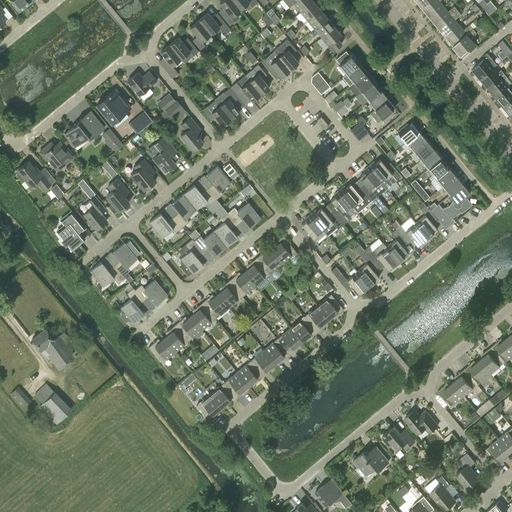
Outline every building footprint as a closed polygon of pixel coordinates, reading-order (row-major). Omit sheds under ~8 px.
[(10,0),(19,10),(32,0),(31,0),(10,0)] [(222,16),(230,25),(237,19),(238,16),(235,13),(240,9),(232,0),(222,0),(219,3),(227,12),(222,16)] [(232,0),(240,9),(245,5),(248,10),(257,2),(255,0),(232,0)] [(312,0),(297,0),(293,4),(300,12),(313,1),(312,0)] [(432,0),(422,8),(430,17),(444,6),(440,1),(440,0),(432,0)] [(313,1),(300,12),(307,20),(320,9),(313,1)] [(490,1),(487,3),(482,7),(486,12),(493,5),(490,1)] [(444,6),(430,17),(438,26),(458,10),(454,6),(448,11),(444,6)] [(278,16),(275,14),(271,8),(266,12),(271,17),(273,20),(278,16)] [(320,9),(307,20),(314,29),(327,18),(320,9)] [(458,10),(438,26),(445,36),(459,24),(455,19),(461,14),(458,10)] [(215,21),(208,12),(199,20),(210,34),(214,30),(217,33),(222,29),(225,34),(230,30),(220,18),(215,21)] [(327,18),(314,29),(321,37),(334,26),(327,18)] [(205,45),(202,41),(210,34),(199,20),(190,27),(197,36),(193,40),(200,49),(205,45)] [(459,24),(445,36),(453,45),(473,29),(470,24),(463,30),(459,24)] [(473,29),(453,45),(463,57),(477,46),(470,38),(477,33),(476,33),(481,29),(478,25),(473,29)] [(334,26),(321,37),(332,51),(342,43),(338,37),(341,35),(334,26)] [(186,46),(178,37),(169,44),(181,58),(185,54),(189,59),(198,51),(190,42),(186,46)] [(279,56),(290,69),(298,62),(290,53),(296,48),(288,39),(274,51),(279,56)] [(502,40),(498,44),(507,56),(511,52),(502,40)] [(178,73),(172,66),(181,58),(169,44),(160,52),(168,61),(163,64),(173,77),(178,73)] [(358,63),(351,54),(349,55),(345,51),(335,59),(339,64),(338,65),(345,74),(358,63)] [(250,52),(246,56),(252,64),(257,60),(250,52)] [(480,62),(472,68),(480,78),(493,67),(488,62),(492,59),(487,53),(483,56),(484,58),(480,62)] [(281,76),(290,69),(279,56),(270,63),(266,58),(261,61),(270,72),(274,68),(281,76)] [(358,63),(345,74),(352,83),(366,72),(358,63)] [(223,64),(218,68),(222,73),(226,69),(223,64)] [(245,75),(249,81),(260,94),(269,87),(262,79),(267,75),(258,64),(245,75)] [(493,67),(480,78),(488,87),(504,74),(501,70),(497,73),(493,67)] [(127,81),(139,95),(157,80),(149,71),(142,77),(137,72),(127,81)] [(317,72),(311,77),(311,82),(316,88),(325,81),(317,72)] [(366,72),(352,83),(360,92),(373,81),(366,72)] [(504,74),(488,87),(496,96),(508,86),(504,81),(507,77),(504,74)] [(260,94),(249,81),(245,75),(236,82),(231,86),(240,97),(245,93),(251,101),(260,94)] [(373,81),(360,92),(367,100),(380,89),(373,81)] [(511,90),(508,86),(496,96),(503,106),(511,98),(511,90)] [(96,105),(112,123),(130,108),(115,89),(96,105)] [(224,93),(228,98),(220,105),(230,118),(239,111),(233,103),(237,100),(228,89),(224,93)] [(380,89),(367,100),(374,109),(387,98),(380,89)] [(162,98),(164,100),(159,105),(164,110),(175,101),(168,93),(162,98)] [(325,98),(329,102),(332,100),(335,97),(331,93),(325,98)] [(395,107),(387,98),(374,109),(370,113),(377,122),(382,118),(383,120),(394,112),(392,110),(395,107)] [(511,98),(503,106),(511,115),(511,113),(511,98)] [(336,112),(344,105),(342,102),(340,100),(335,104),(332,100),(329,102),(328,103),(331,108),(332,107),(336,112)] [(180,117),(187,112),(178,101),(162,114),(167,121),(176,114),(180,117)] [(222,125),(230,118),(220,105),(211,112),(222,125)] [(137,133),(152,120),(144,111),(128,124),(137,133)] [(329,126),(321,117),(316,120),(324,130),(329,126)] [(197,135),(203,131),(196,123),(195,124),(190,118),(181,125),(186,131),(181,135),(182,137),(181,139),(184,143),(186,142),(192,149),(202,141),(197,135)] [(354,135),(363,127),(362,126),(366,122),(363,118),(359,122),(350,130),(354,135)] [(95,119),(83,129),(78,122),(64,134),(75,147),(88,136),(94,137),(104,129),(95,119)] [(396,131),(406,142),(419,131),(411,122),(409,125),(407,123),(396,131)] [(115,150),(121,144),(109,129),(103,134),(106,139),(105,140),(110,146),(111,145),(115,150)] [(419,131),(406,142),(413,151),(426,140),(419,131)] [(384,141),(380,136),(375,140),(377,143),(379,145),(384,141)] [(153,145),(159,153),(152,158),(164,173),(175,164),(167,153),(173,149),(163,137),(153,145)] [(426,140),(413,151),(420,160),(433,149),(426,140)] [(47,145),(47,146),(46,146),(39,152),(45,159),(48,157),(52,161),(51,162),(56,168),(60,165),(62,166),(72,157),(61,144),(57,148),(55,145),(51,148),(49,146),(48,145),(47,145)] [(387,145),(382,149),(388,157),(393,153),(390,150),(387,145)] [(433,149),(420,160),(427,169),(441,158),(433,149)] [(151,175),(155,171),(144,158),(133,167),(136,170),(130,175),(143,190),(155,180),(151,175)] [(435,178),(448,167),(441,158),(427,169),(435,178)] [(393,167),(389,170),(380,159),(375,163),(373,161),(368,166),(382,182),(383,184),(386,188),(387,188),(401,176),(393,167)] [(16,174),(22,181),(25,179),(30,185),(36,180),(44,190),(55,180),(44,167),(37,173),(28,161),(22,166),(22,167),(18,171),(18,172),(16,174)] [(229,163),(223,168),(229,175),(235,171),(229,163)] [(213,183),(207,188),(216,199),(222,194),(219,190),(230,181),(217,165),(206,175),(213,183)] [(368,186),(363,190),(372,200),(386,188),(383,184),(382,182),(368,166),(362,170),(364,172),(360,176),(368,186)] [(442,186),(455,175),(448,167),(435,178),(442,186)] [(108,172),(112,177),(117,173),(113,168),(108,172)] [(449,195),(462,184),(455,175),(442,186),(449,195)] [(121,184),(117,178),(107,186),(112,192),(106,197),(118,211),(129,202),(117,188),(121,184)] [(415,179),(410,183),(417,192),(422,188),(415,179)] [(52,189),(60,198),(66,192),(59,183),(52,189)] [(372,200),(363,190),(359,194),(350,183),(346,187),(344,185),(338,190),(357,212),(357,213),(372,201),(372,200)] [(432,209),(430,211),(433,215),(437,220),(445,213),(450,219),(469,204),(464,198),(470,193),(462,184),(450,195),(454,200),(450,205),(442,208),(438,204),(432,209)] [(209,205),(216,199),(207,188),(201,193),(194,185),(183,194),(196,209),(206,201),(209,205)] [(89,195),(94,191),(90,187),(85,191),(89,195)] [(425,201),(429,197),(422,188),(417,192),(425,201)] [(342,224),(357,212),(338,190),(333,194),(335,196),(330,200),(339,210),(334,214),(342,224)] [(186,218),(196,209),(183,194),(172,203),(179,211),(173,216),(182,227),(189,222),(186,218)] [(429,206),(432,209),(438,204),(444,199),(441,195),(433,201),(434,202),(429,206)] [(100,213),(105,210),(94,196),(84,205),(88,210),(84,214),(88,219),(86,221),(90,225),(92,224),(96,229),(106,221),(100,213)] [(55,201),(58,207),(66,203),(64,198),(55,201)] [(234,207),(227,213),(236,224),(242,218),(249,227),(260,218),(247,202),(237,211),(234,207)] [(437,229),(429,219),(433,215),(430,211),(423,202),(418,206),(425,215),(415,223),(429,240),(434,235),(433,233),(437,229)] [(375,205),(370,209),(377,218),(382,214),(375,205)] [(230,229),(236,224),(227,213),(222,206),(215,212),(224,222),(213,230),(226,246),(237,237),(230,229)] [(315,209),(309,214),(325,233),(327,235),(337,227),(338,228),(342,224),(334,214),(329,218),(321,208),(316,212),(315,209)] [(66,243),(71,249),(84,239),(72,224),(77,220),(71,211),(60,220),(64,225),(56,231),(63,239),(62,240),(65,244),(66,243)] [(175,233),(182,227),(173,216),(167,221),(160,213),(149,222),(162,238),(172,229),(175,233)] [(315,241),(325,233),(309,214),(304,218),(305,221),(301,224),(312,238),(307,242),(314,250),(319,246),(315,241)] [(241,219),(236,224),(244,234),(250,230),(241,219)] [(396,229),(400,233),(403,231),(400,225),(396,220),(391,223),(396,229)] [(423,244),(429,240),(415,223),(405,231),(417,246),(422,242),(423,244)] [(215,255),(226,246),(213,230),(203,239),(200,235),(193,241),(192,239),(202,252),(208,246),(215,255)] [(296,263),(302,259),(283,236),(275,242),(275,243),(275,246),(270,250),(281,264),(288,258),(293,263),(296,263)] [(196,257),(202,252),(192,239),(185,244),(190,250),(179,259),(183,263),(180,266),(185,272),(188,269),(192,274),(203,265),(196,257)] [(396,239),(386,247),(400,264),(405,259),(403,257),(408,253),(396,239)] [(120,260),(114,265),(124,278),(125,278),(123,276),(129,270),(126,267),(137,258),(124,242),(113,252),(120,260)] [(394,268),(400,264),(386,247),(382,242),(373,249),(377,254),(376,255),(388,270),(392,266),(394,268)] [(370,258),(364,250),(359,245),(354,248),(362,257),(367,261),(370,258)] [(369,246),(364,250),(370,258),(373,255),(369,246)] [(263,252),(255,259),(268,275),(269,274),(272,278),(273,277),(274,277),(277,278),(279,276),(280,272),(276,268),(281,264),(270,250),(267,253),(264,252),(263,252)] [(165,261),(170,258),(166,252),(161,256),(165,261)] [(330,259),(326,254),(320,258),(325,263),(330,259)] [(248,268),(243,272),(254,286),(268,275),(255,259),(248,265),(248,268)] [(118,283),(124,278),(114,265),(108,270),(101,262),(90,271),(103,286),(113,278),(118,283)] [(366,263),(356,271),(370,288),(376,283),(374,281),(379,278),(366,263)] [(153,264),(147,269),(150,272),(156,267),(153,264)] [(365,292),(370,288),(356,271),(346,279),(358,294),(363,290),(365,292)] [(241,297),(254,286),(243,272),(240,275),(237,274),(236,274),(228,281),(241,297)] [(133,280),(129,275),(125,278),(129,283),(133,280)] [(139,282),(132,288),(143,301),(149,295),(156,304),(167,295),(154,279),(144,288),(139,282)] [(228,308),(241,297),(228,281),(221,287),(221,291),(216,294),(228,308)] [(332,288),(327,282),(323,286),(326,291),(328,291),(332,288)] [(137,306),(143,301),(132,288),(129,284),(124,287),(128,291),(126,293),(130,299),(120,307),(124,312),(121,315),(126,321),(129,318),(133,323),(144,314),(137,306)] [(214,319),(228,308),(216,294),(213,297),(210,297),(210,296),(201,303),(214,319)] [(331,294),(317,305),(328,319),(332,316),(335,316),(336,316),(344,310),(331,294)] [(201,330),(214,319),(201,303),(194,309),(195,309),(194,313),(190,317),(201,330)] [(324,322),(328,319),(317,305),(304,316),(317,332),(324,326),(324,325),(324,322)] [(304,316),(290,327),(301,341),(305,338),(308,338),(309,339),(317,332),(304,316)] [(187,341),(201,330),(190,317),(186,319),(183,319),(183,318),(174,325),(187,341)] [(174,352),(187,341),(174,325),(167,331),(168,332),(167,335),(163,339),(174,352)] [(297,344),(301,341),(290,327),(277,338),(290,354),(298,348),(297,347),(297,344)] [(79,354),(76,350),(73,352),(66,343),(71,340),(65,333),(64,333),(64,332),(54,340),(45,328),(31,339),(41,351),(43,350),(58,370),(79,354)] [(277,338),(263,350),(275,363),(278,360),(282,360),(282,361),(290,354),(277,338)] [(499,340),(491,347),(504,363),(511,356),(511,344),(506,338),(502,341),(499,341),(499,340)] [(160,364),(174,352),(163,339),(160,341),(156,341),(156,340),(147,348),(160,364)] [(483,357),(479,360),(491,374),(504,363),(491,347),(483,353),(484,354),(483,357)] [(271,366),(275,363),(263,350),(250,361),(263,376),(271,370),(270,370),(271,366)] [(204,351),(200,355),(205,361),(209,357),(204,351)] [(477,385),(491,374),(479,360),(476,363),(472,363),(464,369),(477,385)] [(250,361),(237,372),(248,385),(252,382),(255,382),(255,383),(263,376),(250,361)] [(457,379),(453,382),(464,396),(477,385),(464,369),(456,375),(457,376),(457,379)] [(244,388),(248,385),(237,372),(223,383),(236,399),(244,392),(244,388)] [(196,377),(192,373),(188,377),(192,381),(196,377)] [(450,407),(464,396),(453,382),(449,386),(445,385),(437,391),(450,407)] [(54,391),(46,383),(34,394),(42,403),(39,406),(56,424),(72,408),(54,391)] [(228,405),(236,399),(223,383),(210,394),(221,407),(225,404),(228,405)] [(23,408),(31,401),(18,386),(10,394),(23,408)] [(490,401),(494,405),(507,394),(504,390),(490,401)] [(217,411),(221,407),(210,394),(196,405),(209,421),(217,414),(217,411)] [(494,405),(490,401),(489,399),(475,410),(480,416),(494,405)] [(492,407),(483,415),(490,422),(498,414),(492,407)] [(428,433),(438,425),(425,410),(419,416),(414,410),(405,418),(418,434),(424,428),(428,433)] [(468,416),(473,422),(480,416),(475,410),(468,416)] [(414,441),(407,432),(402,435),(394,426),(381,437),(389,446),(393,443),(397,449),(403,444),(406,448),(414,441)] [(511,427),(499,438),(510,452),(511,450),(511,427)] [(506,455),(510,452),(499,438),(485,450),(498,465),(506,459),(506,458),(506,455)] [(366,455),(364,452),(354,460),(352,461),(357,467),(358,466),(366,475),(376,467),(378,470),(388,461),(376,447),(366,455)] [(462,471),(456,476),(468,490),(480,480),(469,467),(475,462),(468,454),(458,462),(463,468),(462,471)] [(453,500),(443,488),(448,484),(440,475),(435,479),(434,478),(423,487),(442,510),(453,500)] [(346,507),(352,503),(343,492),(337,496),(326,483),(315,492),(320,498),(317,500),(323,508),(327,505),(341,501),(346,507)] [(408,511),(426,511),(427,510),(431,506),(422,496),(411,505),(411,508),(412,509),(408,511)] [(499,501),(485,511),(505,511),(507,510),(499,501)] [(317,511),(312,506),(308,510),(302,503),(297,507),(297,508),(293,511),(292,511),(317,511)] [(388,503),(383,508),(385,511),(394,511),(395,511),(388,503)]
